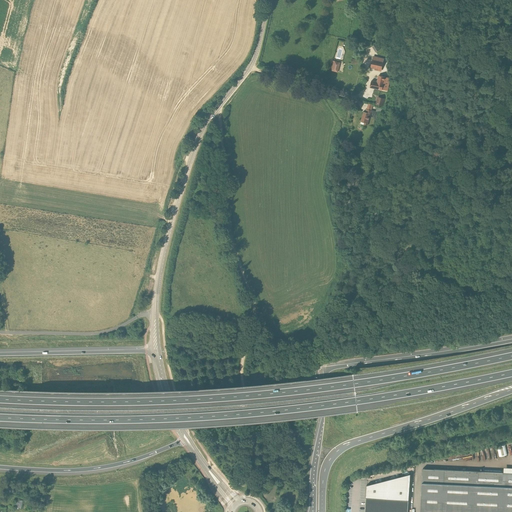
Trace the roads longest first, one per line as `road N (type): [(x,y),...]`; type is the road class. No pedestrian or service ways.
road 1 (motorway): [(0,417),(273,411),(511,373)]
road 2 (motorway): [(511,355),(268,392),(0,396)]
road 3 (unclassified): [(230,490),(250,460),(241,369),(255,313),(230,236),(216,108)]
road 4 (motorway): [(511,341),(322,370),(312,511)]
road 5 (motorway): [(321,511),(325,466),(343,446),(511,390)]
road 6 (tertiary): [(154,313),(182,186),(216,108)]
road 7 (motorway): [(0,466),(95,468),(186,438)]
road 8 (unclassified): [(154,313),(93,334),(0,332)]
road 9 (motorway): [(155,350),(0,353)]
road 10 (tertiary): [(216,108),(255,55),(268,0)]
